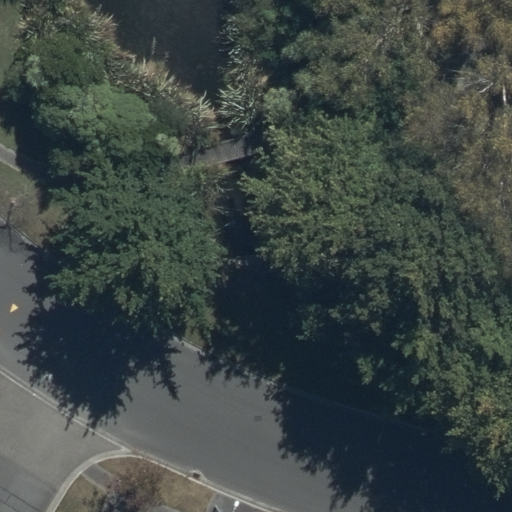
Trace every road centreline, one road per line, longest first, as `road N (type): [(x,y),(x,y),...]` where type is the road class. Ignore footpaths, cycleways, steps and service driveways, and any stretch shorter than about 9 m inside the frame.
road 1 (residential): [(511,505),(291,453),(189,409),(88,349)]
road 2 (residential): [(88,349),(0,498)]
